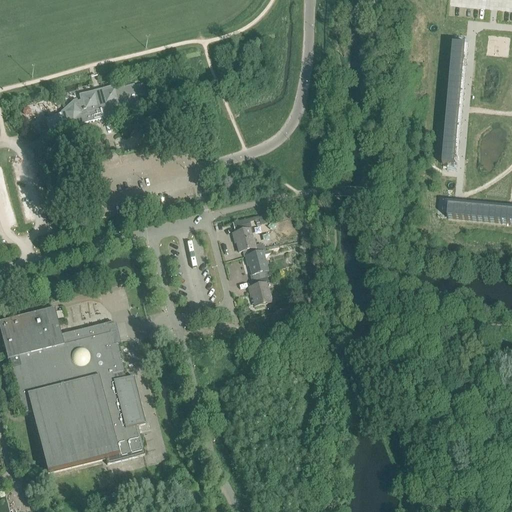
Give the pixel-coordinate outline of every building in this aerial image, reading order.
[(453,46),(442,166),(455,167),(460,108),(466,47),(453,46)] [(81,102),(76,103),(74,103),(61,115),(65,130),(140,110),(134,86),(117,91),(116,88),(100,92),(101,95),(96,96),(95,93),(80,97),(81,100),(81,102)] [(140,111),(128,114),(130,121),(142,118),(140,111)] [(511,212),(449,207),(448,220),(511,225),(511,212)] [(246,222),(234,225),(236,232),(248,229),(246,222)] [(250,231),(232,236),(233,236),(234,236),(239,254),(244,253),(246,259),(247,259),(263,254),(266,254),(264,247),(256,249),(254,249),(250,231)] [(252,276),(250,277),(251,282),(267,278),(266,273),(269,272),(267,272),(263,254),(247,259),(252,276)] [(267,278),(251,282),(253,289),(248,290),(249,290),(250,290),(255,308),(272,304),(272,303),(270,303),(266,286),(269,285),(267,278)] [(114,335),(112,327),(114,326),(113,324),(61,337),(54,310),(0,323),(0,332),(7,361),(9,361),(23,415),(31,413),(47,476),(106,461),(107,466),(120,463),(145,457),(137,428),(145,426),(134,380),(133,379),(126,381),(117,346),(113,347),(110,336),(114,335)] [(116,323),(113,324),(114,326),(112,327),(114,335),(110,336),(113,347),(117,346),(121,345),(116,323)]
